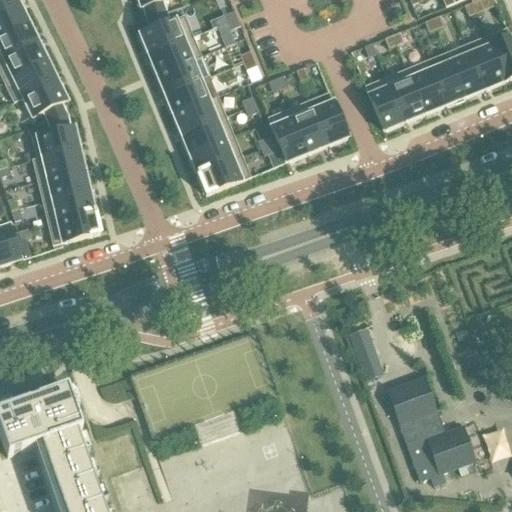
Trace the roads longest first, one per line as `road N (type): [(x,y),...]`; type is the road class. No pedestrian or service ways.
road 1 (tertiary): [(0,343),(511,171)]
road 2 (residential): [(511,115),(160,248)]
road 3 (residential): [(160,248),(51,0)]
road 4 (residential): [(160,248),(0,300)]
